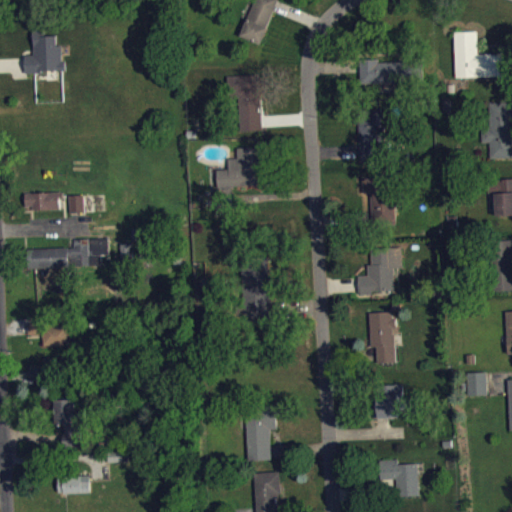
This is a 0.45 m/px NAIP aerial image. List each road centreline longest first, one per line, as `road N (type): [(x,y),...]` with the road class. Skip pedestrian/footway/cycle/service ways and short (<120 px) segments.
road 1 (residential): [(333,511),(308,72),(315,36),(351,0)]
road 2 (residential): [(9,511),(0,342)]
